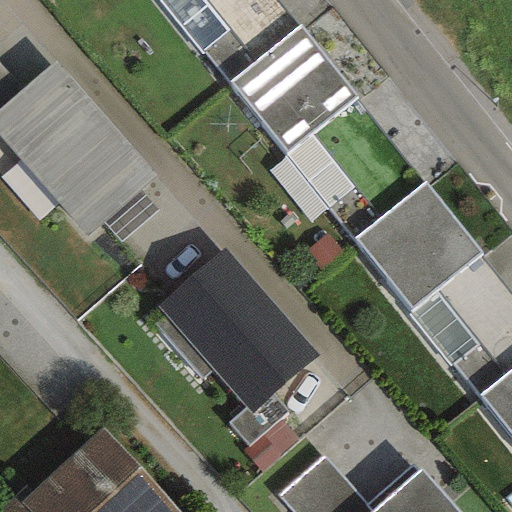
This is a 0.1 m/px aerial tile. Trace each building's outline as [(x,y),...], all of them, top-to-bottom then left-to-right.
[(298,25),(277,0),(162,0),(229,80),(298,25)] [(423,182),(298,25),(229,80),(352,237),(423,182)] [(153,178),(53,62),(21,89),(0,107),(0,140),(84,237),(153,178)] [(0,107),(21,89),(0,66),(0,107)] [(511,368),(511,293),(423,182),(352,237),(477,397),(511,368)] [(317,355),(221,248),(155,308),(250,414),(317,355)] [(511,368),(477,397),(511,440),(511,368)] [(176,511),(99,428),(16,504),(11,498),(0,507),(0,511),(176,511)] [(368,511),(364,508),(320,457),(276,496),(290,511),(368,511)] [(410,467),(364,508),(368,511),(371,511),(416,474),(410,467)] [(371,511),(455,511),(418,471),(416,474),(371,511)]
